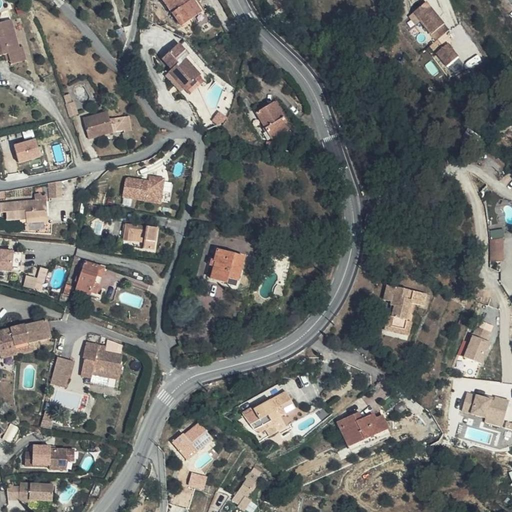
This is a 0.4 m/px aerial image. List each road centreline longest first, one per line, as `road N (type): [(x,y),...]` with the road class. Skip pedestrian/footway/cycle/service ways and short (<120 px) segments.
road 1 (residential): [(166,350),(164,299),(201,140),(180,133),(143,155),(0,184)]
road 2 (secondary): [(349,208),(349,257),(314,325),(266,355),(180,384)]
road 3 (secondary): [(241,0),(259,33),(316,96),(349,208)]
road 4 (residential): [(349,208),(474,168),(511,197)]
road 5 (track): [(201,140),(233,114),(239,63),(259,33)]
